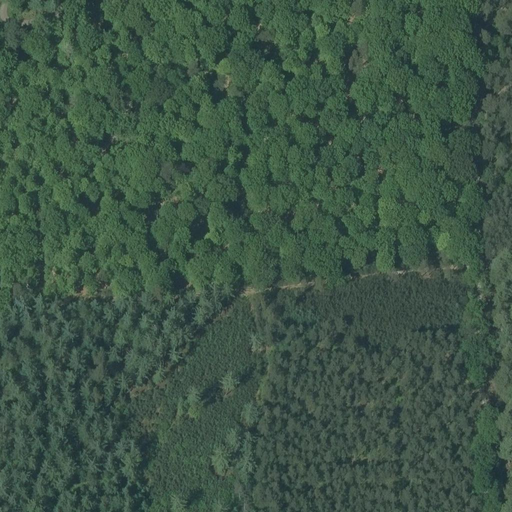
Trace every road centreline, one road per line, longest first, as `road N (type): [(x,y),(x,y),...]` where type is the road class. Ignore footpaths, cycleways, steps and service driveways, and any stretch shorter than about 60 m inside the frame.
road 1 (track): [(0,284),(123,119),(147,58),(150,0)]
road 2 (track): [(470,0),(475,194)]
road 3 (track): [(480,263),(483,404)]
road 4 (track): [(138,0),(0,29)]
